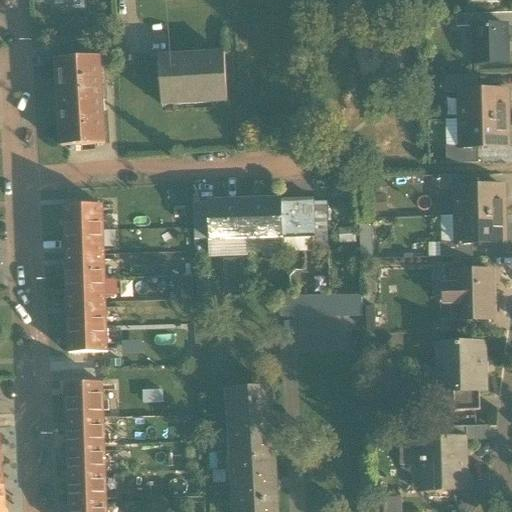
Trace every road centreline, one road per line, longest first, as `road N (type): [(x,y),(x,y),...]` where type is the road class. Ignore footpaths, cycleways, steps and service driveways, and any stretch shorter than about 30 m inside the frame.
road 1 (residential): [(21,185),(37,511)]
road 2 (residential): [(21,185),(287,168)]
road 3 (residential): [(11,0),(21,185)]
